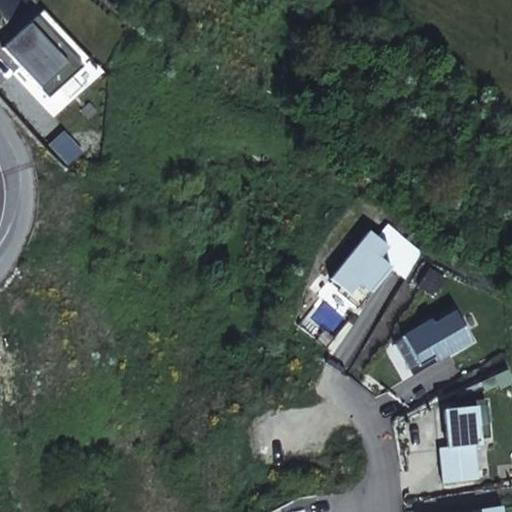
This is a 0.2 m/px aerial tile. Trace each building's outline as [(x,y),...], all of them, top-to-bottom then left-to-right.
[(39,9),(32,16),(78,66),(86,59),(39,9)] [(0,46),(0,49),(45,97),(78,66),(32,16),(0,46)] [(354,241),(318,287),(337,302),(346,290),(358,299),(376,276),(364,266),(373,255),(354,241)] [(416,325),(387,342),(405,372),(434,355),(436,359),(458,346),(440,316),(419,329),(416,325)] [(426,452),(430,486),(466,481),(461,449),(466,448),(461,409),(429,413),(434,451),(426,452)]
